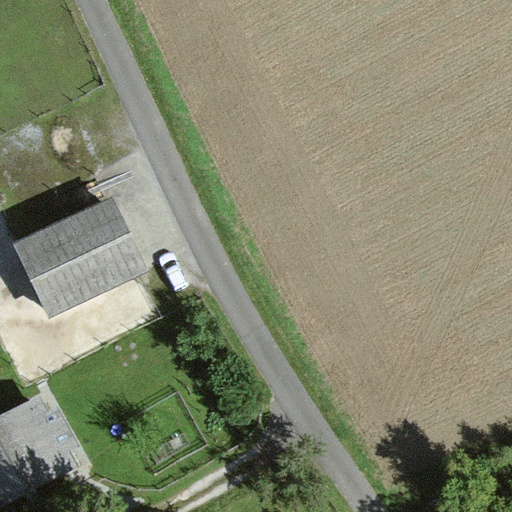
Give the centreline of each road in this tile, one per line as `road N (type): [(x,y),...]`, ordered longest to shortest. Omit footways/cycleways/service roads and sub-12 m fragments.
road 1 (unclassified): [(115,0),(237,241),(310,437),(362,511)]
road 2 (track): [(181,511),(310,437)]
